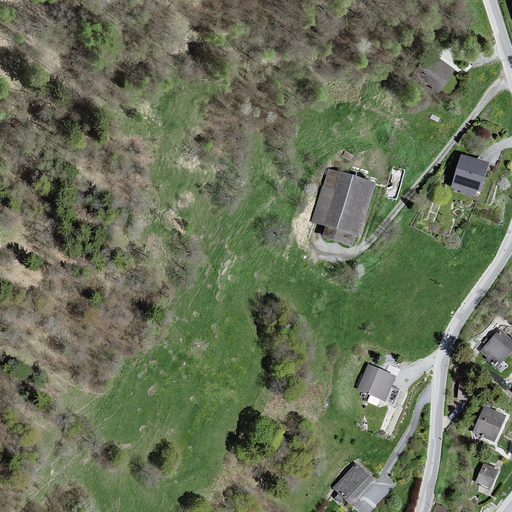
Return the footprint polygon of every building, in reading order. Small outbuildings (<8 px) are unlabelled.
[(436,91),(456,69),(431,46),(411,68),(436,91)] [(488,168),(460,157),(448,188),(475,199),(488,168)] [(375,187),(329,173),(308,227),(356,243),(375,187)] [(498,370),(511,353),(511,341),(499,330),(478,353),(498,370)] [(396,380),(367,366),(354,392),(385,405),(396,380)] [(472,434),(494,445),(505,420),(483,408),(472,434)] [(373,484),(353,464),(329,489),(349,509),(373,484)] [(496,471),(482,465),(473,484),(487,491),(496,471)] [(434,511),(444,511),(446,505),(436,503),(434,511)]
